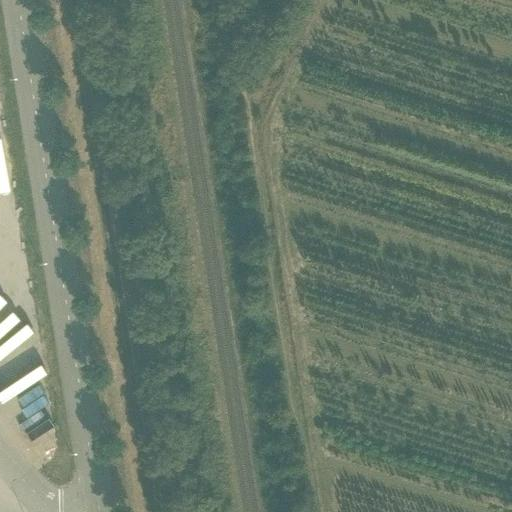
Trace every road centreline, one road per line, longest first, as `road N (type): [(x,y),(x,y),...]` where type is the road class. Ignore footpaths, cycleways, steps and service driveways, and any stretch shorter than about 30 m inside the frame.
road 1 (tertiary): [(18,0),(99,511)]
road 2 (track): [(164,511),(83,0)]
road 3 (track): [(332,0),(275,125)]
